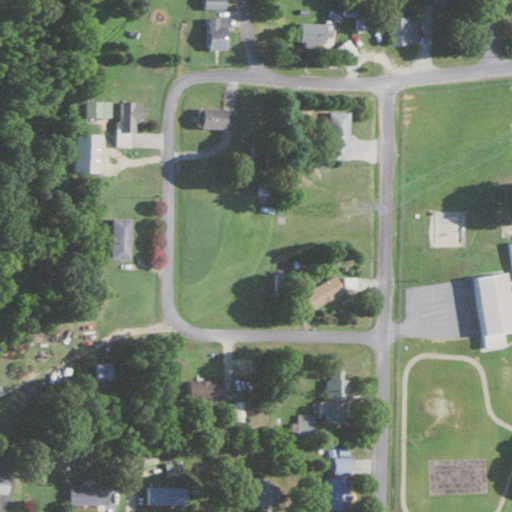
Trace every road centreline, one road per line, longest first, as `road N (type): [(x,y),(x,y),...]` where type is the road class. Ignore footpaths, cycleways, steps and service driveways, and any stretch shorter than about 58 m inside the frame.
road 1 (residential): [(176,323),(163,293),(165,117),(184,78),(387,82),(511,64)]
road 2 (residential): [(374,511),(387,82)]
road 3 (residential): [(176,323),(203,333),(378,332)]
